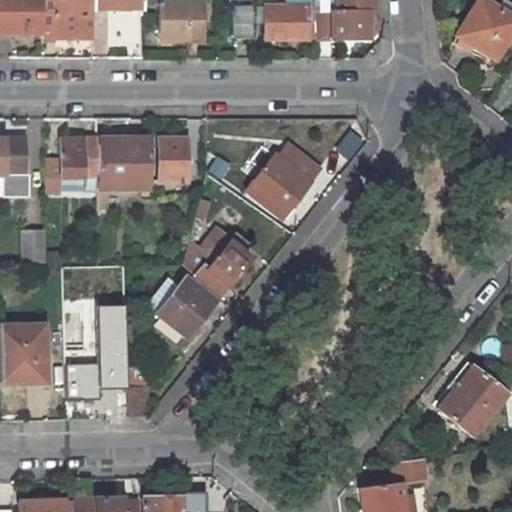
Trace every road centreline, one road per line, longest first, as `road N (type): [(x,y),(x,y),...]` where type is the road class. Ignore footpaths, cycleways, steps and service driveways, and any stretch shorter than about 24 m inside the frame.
road 1 (residential): [(428,96),(184,436),(301,511)]
road 2 (residential): [(0,91),(428,96)]
road 3 (residential): [(306,511),(511,224)]
